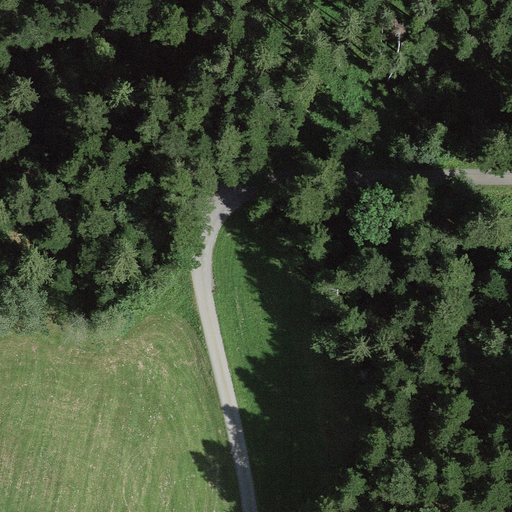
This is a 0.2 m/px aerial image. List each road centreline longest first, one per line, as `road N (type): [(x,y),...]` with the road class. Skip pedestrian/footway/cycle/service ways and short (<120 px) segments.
road 1 (unclassified): [(254,511),(201,284),(214,213),(241,191),(283,177),(511,174)]
road 2 (track): [(241,191),(226,173),(187,160),(137,156),(86,169),(54,162),(0,88)]
